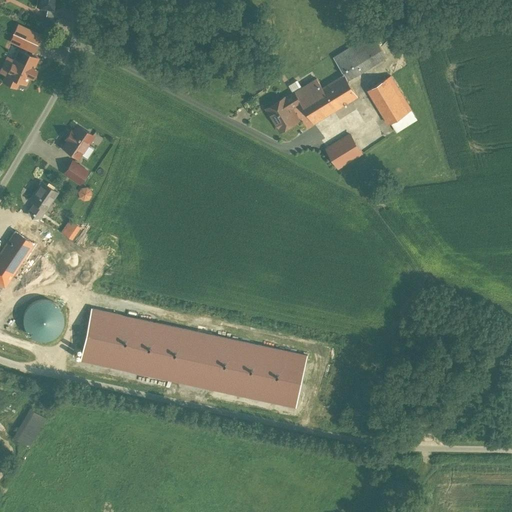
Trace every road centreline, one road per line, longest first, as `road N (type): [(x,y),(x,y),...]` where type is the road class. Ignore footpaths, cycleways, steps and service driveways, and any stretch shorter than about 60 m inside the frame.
road 1 (unclassified): [(0,360),(359,443),(511,452)]
road 2 (unclassified): [(83,0),(63,83),(0,193)]
